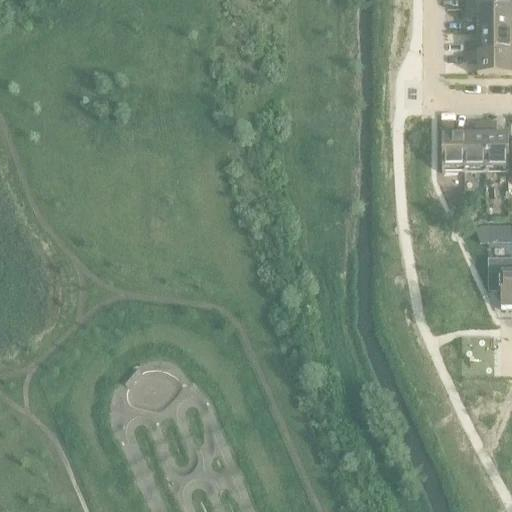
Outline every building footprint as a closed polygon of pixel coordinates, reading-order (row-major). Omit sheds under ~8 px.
[(511,0),(477,0),(477,2),(466,2),(466,12),(511,11),(511,0)] [(477,34),(511,33),(511,11),(466,12),(466,22),(477,22),(477,34)] [(466,45),(466,55),(511,55),(511,33),(477,34),(477,45),(466,45)] [(511,55),(466,55),(466,65),(477,65),(477,78),(511,77),(511,55)] [(464,175),(464,137),(453,137),(453,126),(442,126),(442,175),(464,175)] [(476,137),(464,137),(464,175),(486,175),(486,126),(476,126),(476,137)] [(486,126),(486,175),(509,175),(509,137),(496,137),(496,126),(486,126)] [(511,264),(491,265),(491,296),(501,296),(501,312),(511,311),(511,264)]
